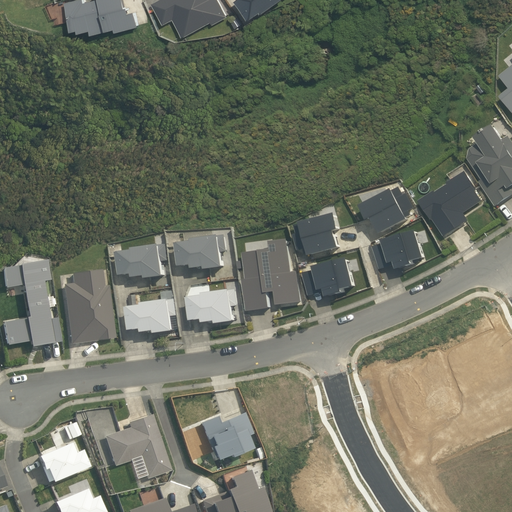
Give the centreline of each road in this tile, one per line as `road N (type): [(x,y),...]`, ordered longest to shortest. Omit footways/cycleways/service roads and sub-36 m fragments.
road 1 (residential): [(19,405),(66,382),(322,338)]
road 2 (residential): [(322,338),(422,300),(499,258)]
road 3 (residential): [(322,338),(357,433),(405,511)]
